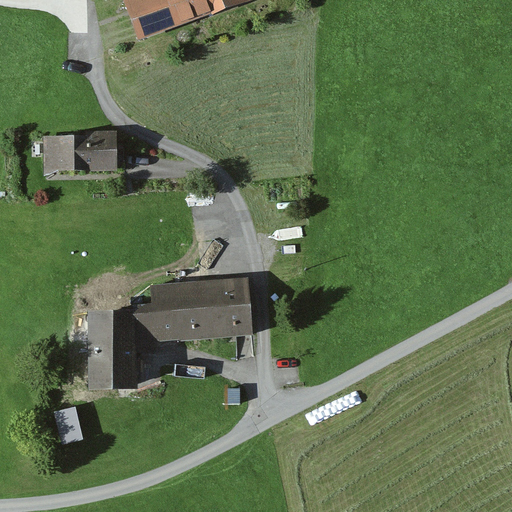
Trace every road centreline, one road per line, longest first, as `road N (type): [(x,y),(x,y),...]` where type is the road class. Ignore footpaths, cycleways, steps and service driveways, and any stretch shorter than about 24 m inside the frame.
road 1 (unclassified): [(266,421),(271,281),(236,209),(207,161),(147,133),(105,97),(94,38),(68,3),(34,0)]
road 2 (residential): [(0,506),(79,500),(163,474),(266,421)]
road 3 (residential): [(266,421),(511,293)]
